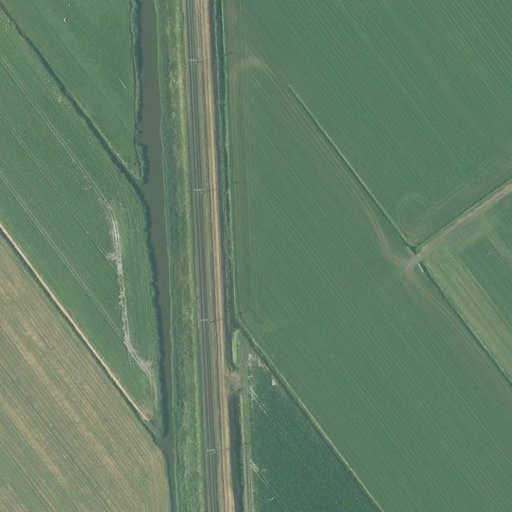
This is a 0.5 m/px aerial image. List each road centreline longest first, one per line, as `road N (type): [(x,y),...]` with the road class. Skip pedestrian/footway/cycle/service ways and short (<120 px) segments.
road 1 (track): [(220,383),(201,0)]
road 2 (track): [(228,511),(220,383),(246,382),(253,511)]
